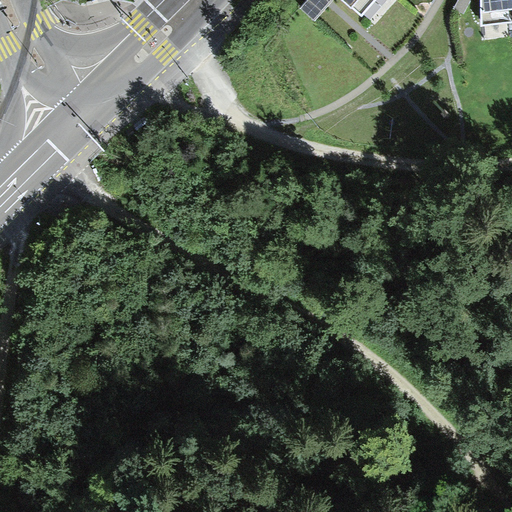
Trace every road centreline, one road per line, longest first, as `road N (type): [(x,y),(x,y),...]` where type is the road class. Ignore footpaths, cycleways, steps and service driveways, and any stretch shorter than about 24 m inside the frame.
road 1 (track): [(41,155),(91,198),(368,354),(480,471)]
road 2 (track): [(511,163),(451,167),(334,153),(252,127),(223,99)]
road 3 (primary): [(193,0),(79,117)]
road 4 (track): [(0,378),(16,225)]
road 5 (secondary): [(79,117),(0,0)]
